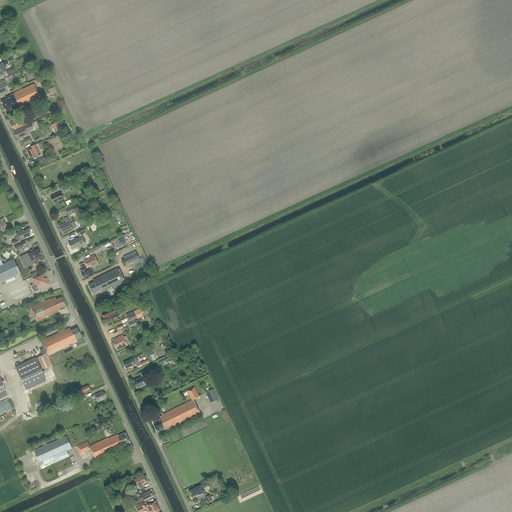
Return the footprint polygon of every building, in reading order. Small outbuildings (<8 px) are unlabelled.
[(3,58),(4,61),(1,62),(1,63),(0,64),(0,74),(6,71),(4,66),(9,63),(12,61),(11,58),(13,57),(12,54),(3,58)] [(24,69),(27,76),(36,72),(33,65),(24,69)] [(6,85),(4,81),(0,83),(0,95),(9,91),(6,85)] [(5,97),(6,100),(1,102),(5,112),(11,109),(12,111),(17,108),(18,109),(40,99),(41,98),(39,93),(34,84),(5,97)] [(12,124),(10,125),(12,129),(14,129),(15,130),(23,126),(22,126),(26,124),(24,120),(21,121),(19,118),(11,122),(12,124)] [(57,121),(51,124),(54,133),(61,130),(57,121)] [(15,133),(14,134),(16,138),(17,137),(18,139),(21,138),(23,141),(24,144),(28,142),(27,139),(25,140),(23,137),(27,135),(25,133),(33,129),(31,126),(31,125),(31,124),(14,132),(15,133)] [(31,149),(27,151),(30,158),(37,155),(37,154),(40,153),(36,145),(30,147),(31,149)] [(71,183),(69,184),(61,187),(63,192),(72,188),(71,183)] [(64,201),(63,199),(64,199),(64,197),(63,195),(62,195),(61,196),(60,193),(51,197),(54,203),(59,201),(60,202),(64,201)] [(13,202),(1,207),(5,216),(17,210),(13,202)] [(77,205),(66,210),(68,215),(79,210),(77,205)] [(64,219),(66,223),(59,226),(63,234),(74,229),(70,221),(68,217),(64,219)] [(0,219),(0,233),(8,230),(3,218),(0,219)] [(79,236),(81,235),(87,232),(85,228),(77,231),(79,236)] [(26,238),(26,237),(31,235),(28,229),(23,231),(23,230),(15,234),(17,237),(15,238),(16,240),(12,242),(11,242),(9,243),(10,247),(15,245),(14,244),(26,238)] [(82,237),(80,238),(69,243),(72,250),(77,247),(78,248),(86,244),(82,237)] [(16,252),(26,247),(24,241),(13,246),(16,252)] [(27,253),(19,257),(22,262),(23,261),(25,266),(31,263),(32,265),(36,263),(35,260),(41,257),(38,250),(35,252),(33,249),(30,251),(31,253),(28,255),(27,253)] [(137,253),(122,261),(125,266),(140,259),(137,253)] [(87,268),(80,271),(84,278),(89,276),(90,277),(93,275),(90,268),(98,264),(94,255),(88,258),(88,259),(84,261),(87,268)] [(0,282),(20,274),(13,260),(2,265),(0,260),(0,282)] [(93,280),(94,283),(89,286),(93,294),(100,291),(101,292),(106,290),(107,292),(125,283),(118,268),(93,280)] [(44,284),(48,282),(46,278),(44,280),(42,275),(37,278),(36,275),(30,278),(33,285),(30,286),(33,293),(39,291),(39,290),(45,287),(44,284)] [(59,312),(58,309),(65,306),(62,298),(56,300),(55,297),(51,299),(50,299),(30,307),(37,322),(59,312)] [(135,311),(127,315),(129,321),(134,319),(134,320),(138,318),(138,319),(149,313),(146,306),(134,311),(135,311)] [(102,313),(105,320),(110,317),(111,320),(120,316),(118,311),(115,312),(113,308),(102,313)] [(136,320),(129,323),(132,329),(138,326),(137,323),(136,320)] [(36,357),(15,367),(26,390),(46,380),(42,371),(53,366),(52,364),(48,356),(69,346),(68,345),(76,341),(76,340),(82,337),(77,328),(71,331),(69,328),(41,341),(44,348),(40,350),(43,356),(36,359),(36,357)] [(123,335),(113,339),(114,343),(113,344),(115,349),(117,348),(118,350),(128,346),(127,344),(130,342),(127,336),(124,337),(123,335)] [(142,366),(150,363),(154,361),(151,355),(150,355),(147,356),(148,359),(141,363),(142,366)] [(133,358),(123,363),(126,369),(131,367),(131,368),(136,365),(135,364),(138,363),(136,359),(134,360),(133,358)] [(146,375),(142,377),(134,381),(137,389),(143,386),(145,387),(147,386),(148,384),(145,377),(146,376),(146,375)] [(0,377),(0,398),(8,395),(0,377)] [(88,385),(80,389),(83,393),(90,390),(88,385)] [(159,416),(161,419),(153,423),(157,432),(165,428),(166,431),(200,414),(194,400),(200,397),(194,386),(187,390),(192,400),(164,414),(159,416)] [(213,389),(205,392),(210,403),(218,399),(213,389)] [(102,391),(95,395),(98,402),(106,399),(105,397),(106,397),(106,396),(106,395),(105,393),(104,393),(103,393),(102,391)] [(108,438),(90,446),(89,446),(90,448),(96,461),(112,454),(111,452),(115,450),(115,452),(125,448),(124,446),(130,444),(126,433),(118,436),(117,434),(108,439),(108,438)] [(34,451),(40,463),(72,448),(66,437),(34,451)] [(86,451),(90,448),(89,446),(90,446),(87,442),(77,447),(81,455),(86,453),(86,451)] [(143,486),(143,484),(147,483),(144,476),(137,479),(134,480),(133,479),(126,483),(127,486),(134,483),(137,488),(143,486)] [(201,486),(189,491),(191,496),(192,499),(198,496),(198,497),(205,494),(203,489),(208,486),(206,482),(201,485),(201,486)] [(138,503),(141,502),(153,496),(150,491),(140,496),(138,492),(130,496),(132,500),(139,497),(135,499),(138,503)] [(147,505),(149,511),(156,511),(160,510),(156,501),(147,505)] [(135,506),(138,511),(140,511),(146,509),(143,502),(135,506)]
